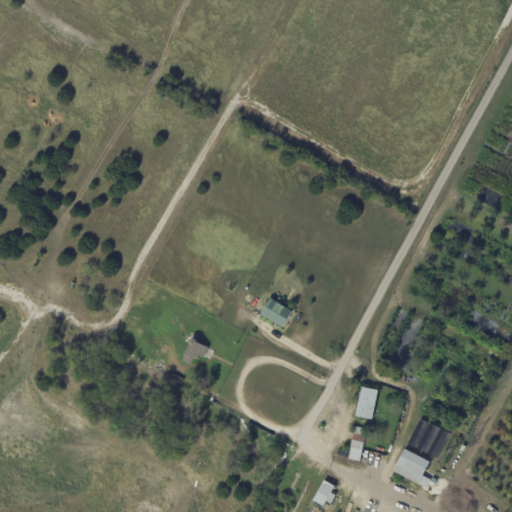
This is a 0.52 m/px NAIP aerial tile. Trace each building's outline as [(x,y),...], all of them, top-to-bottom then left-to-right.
[(276,303),(292,312),(283,328),(261,316),(270,299),(276,303)] [(200,345),(213,351),(209,360),(198,356),(196,361),(193,360),(190,366),(181,362),(184,355),(183,355),(188,345),(187,342),(190,339),(194,340),(196,343),(200,345)] [(155,362),(164,367),(160,376),(151,371),(152,370),(146,367),(149,361),(155,364),(155,362)] [(376,400),(371,420),(355,417),(361,388),(377,391),(376,400)] [(408,444),(420,421),(427,424),(415,448),(408,444)] [(439,429),(426,454),(416,449),(429,424),(439,429)] [(353,427),(366,430),(359,462),(348,460),(354,431),(352,430),(353,427)] [(450,434),(437,459),(427,454),(440,429),(450,434)] [(393,471),(404,450),(429,463),(422,476),(424,478),(420,486),(393,472),(393,471)] [(335,487),(322,481),(313,502),(325,508),(335,487)]
